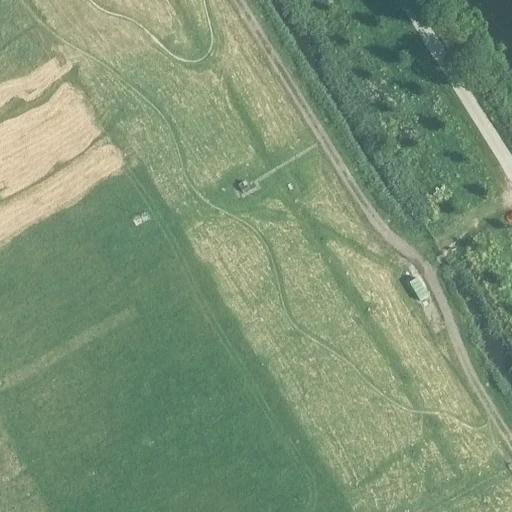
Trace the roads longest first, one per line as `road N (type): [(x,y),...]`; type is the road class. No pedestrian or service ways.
road 1 (track): [(421,263),(368,212),(239,0)]
road 2 (unknown): [(344,0),(511,264)]
road 3 (unclassified): [(511,173),(405,0)]
road 4 (track): [(421,263),(511,444)]
